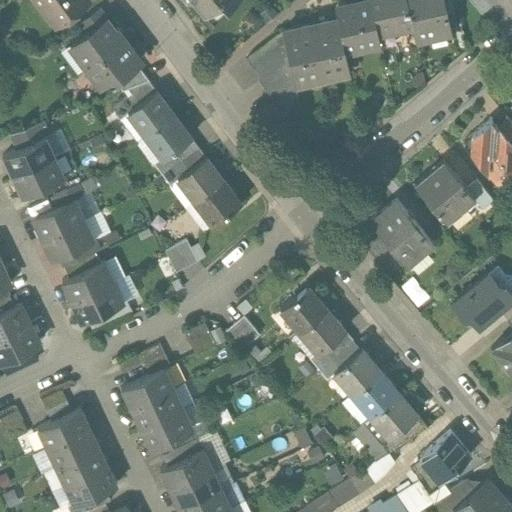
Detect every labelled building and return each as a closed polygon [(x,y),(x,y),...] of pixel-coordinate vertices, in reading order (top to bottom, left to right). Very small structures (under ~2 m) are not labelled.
[(37,0),(56,25),(88,0),(37,0)] [(181,0),(185,4),(192,4),(204,17),(220,2),(226,9),(236,0),(181,0)] [(379,43),(376,32),(369,0),(363,0),(347,4),(343,1),(337,2),(334,7),(337,18),(344,51),(379,43)] [(369,0),(376,32),(411,24),(412,24),(406,0),(369,0)] [(406,0),(412,24),(411,24),(414,38),(450,30),(442,0),(406,0)] [(491,5),(486,0),(469,0),(481,13),(491,5)] [(89,32),(107,18),(99,7),(80,22),(87,31),(88,30),(89,32)] [(87,66),(125,37),(117,27),(115,28),(108,18),(107,18),(89,32),(88,30),(87,31),(84,34),(81,33),(75,37),(75,40),(70,44),(87,66)] [(348,71),(344,51),(337,18),(309,24),(321,77),(348,71)] [(294,83),(321,77),(309,24),(282,30),(285,45),(288,58),(291,72),(294,83)] [(253,69),(285,45),(282,30),(280,30),(245,58),(253,69)] [(134,49),(125,37),(87,66),(101,85),(115,74),(118,77),(137,62),(140,60),(133,50),(134,49)] [(261,79),(288,58),(285,45),(253,69),(260,78),(261,79)] [(266,91),(291,72),(288,58),(261,79),(260,78),(258,80),(266,91)] [(149,79),(137,62),(118,77),(122,90),(149,79)] [(274,101),(294,86),(294,83),(291,72),(266,91),(273,100),(274,101)] [(298,100),(294,86),(274,101),(273,100),(270,103),(279,115),(298,100)] [(127,112),(144,134),(172,114),(154,90),(137,103),(126,111),(127,112)] [(119,118),(127,112),(126,111),(137,103),(130,94),(112,108),(119,118)] [(188,136),(172,114),(144,134),(160,156),(161,157),(188,136)] [(511,172),(511,143),(490,118),(461,143),(497,185),(511,172)] [(10,134),(17,149),(44,136),(38,123),(10,134)] [(2,156),(11,176),(54,156),(44,136),(17,149),(2,156)] [(196,147),(188,136),(161,157),(160,156),(151,162),(160,174),(196,147)] [(204,157),(196,147),(160,174),(169,185),(177,178),(204,157)] [(64,176),(54,156),(11,176),(21,197),(64,176)] [(221,180),(204,157),(177,178),(194,200),(221,180)] [(453,172),(441,159),(414,182),(446,220),(473,198),(474,197),(465,187),(459,180),(460,177),(456,172),(453,172)] [(465,187),(474,197),(473,198),(480,207),(492,197),(475,178),(465,187)] [(221,180),(194,200),(211,223),(238,202),(221,180)] [(57,206),(74,198),(74,199),(82,195),(77,184),(52,196),(57,206)] [(41,239),(84,219),(74,199),(74,198),(57,206),(32,218),(41,239)] [(433,242),(397,199),(372,220),(407,263),(433,242)] [(93,239),(84,219),(41,239),(51,259),(58,256),(93,239)] [(58,256),(63,267),(94,252),(99,250),(93,239),(58,256)] [(175,244),(186,265),(196,260),(185,239),(175,244)] [(186,265),(175,244),(164,249),(175,271),(186,265)] [(68,278),(100,263),(94,252),(63,267),(68,278)] [(10,281),(1,261),(0,261),(0,285),(3,284),(10,281)] [(71,301),(113,281),(104,261),(100,263),(68,278),(61,281),(71,301)] [(495,282),(486,272),(451,302),(462,315),(468,314),(477,325),(496,308),(511,295),(511,294),(502,282),(495,282)] [(123,302),(113,281),(71,301),(81,322),(86,319),(123,302)] [(0,285),(0,298),(8,295),(3,284),(0,285)] [(280,307),(299,329),(326,307),(307,284),(280,307)] [(511,294),(511,295),(496,308),(505,319),(511,313),(511,294)] [(0,312),(13,306),(8,295),(0,298),(0,312)] [(0,336),(30,322),(21,302),(13,306),(0,312),(0,336)] [(123,302),(86,319),(92,330),(129,312),(123,302)] [(345,329),(326,307),(299,329),(317,350),(318,351),(329,343),(345,329)] [(244,315),(234,323),(249,341),(259,333),(244,315)] [(183,331),(188,341),(209,332),(204,321),(183,331)] [(30,322),(0,336),(0,360),(39,342),(30,322)] [(249,341),(234,323),(225,331),(240,349),(249,341)] [(511,331),(492,348),(511,372),(511,331)] [(214,343),(209,332),(188,342),(194,352),(214,343)] [(143,363),(163,353),(158,343),(138,352),(143,363)] [(318,368),(336,352),(329,343),(318,351),(317,350),(309,357),(318,368)] [(14,368),(35,359),(30,347),(9,357),(14,368)] [(334,371),(352,392),(379,370),(360,347),(344,361),(333,370),(334,371)] [(143,363),(138,352),(118,362),(123,373),(143,363)] [(334,371),(333,370),(344,361),(336,352),(318,368),(326,378),(334,371)] [(143,363),(148,374),(169,364),(163,353),(143,363)] [(130,407),(173,387),(163,367),(121,387),(130,407)] [(352,392),(371,414),(397,391),(379,370),(352,392)] [(139,426),(182,406),(173,387),(130,407),(139,426)] [(40,398),(45,409),(66,400),(61,389),(40,398)] [(416,413),(397,391),(371,414),(389,435),(389,436),(416,413)] [(45,409),(51,420),(71,410),(66,400),(45,409)] [(182,406),(191,424),(201,420),(193,402),(182,406)] [(182,406),(139,426),(149,446),(191,426),(191,424),(182,406)] [(37,427),(46,446),(89,426),(79,407),(37,427)] [(0,426),(2,430),(22,420),(17,410),(0,417),(0,426)] [(416,413),(389,436),(389,435),(381,441),(387,451),(428,425),(417,411),(416,413)] [(7,441),(27,431),(22,421),(2,430),(7,441)] [(46,446),(55,465),(98,445),(89,426),(46,446)] [(192,439),(187,428),(156,443),(161,453),(192,439)] [(471,454),(450,430),(412,462),(423,473),(433,486),(442,478),(471,454)] [(55,465),(64,484),(107,464),(98,445),(55,465)] [(44,471),(55,465),(46,446),(32,453),(41,472),(44,471)] [(159,468),(169,488),(211,467),(202,447),(159,468)] [(357,492),(378,477),(393,459),(387,451),(290,511),(328,511),(336,504),(357,492)] [(338,461),(325,467),(331,479),(343,474),(338,461)] [(116,484),(107,464),(64,484),(73,504),(105,489),(116,484)] [(53,489),(64,484),(55,465),(44,471),(53,489)] [(169,488),(178,507),(220,487),(211,467),(169,488)] [(433,486),(423,473),(384,498),(382,494),(368,503),(369,507),(360,511),(412,511),(438,496),(450,488),(442,478),(433,486)] [(450,511),(451,511),(488,511),(505,498),(488,478),(473,491),(450,511)] [(450,511),(473,491),(463,480),(450,488),(438,496),(450,511)] [(178,507),(180,511),(216,511),(229,506),(220,487),(178,507)] [(84,511),(110,500),(105,489),(73,504),(67,507),(69,511),(84,511)] [(511,511),(511,506),(505,498),(488,511),(511,511)] [(107,511),(104,503),(85,511),(107,511)]
